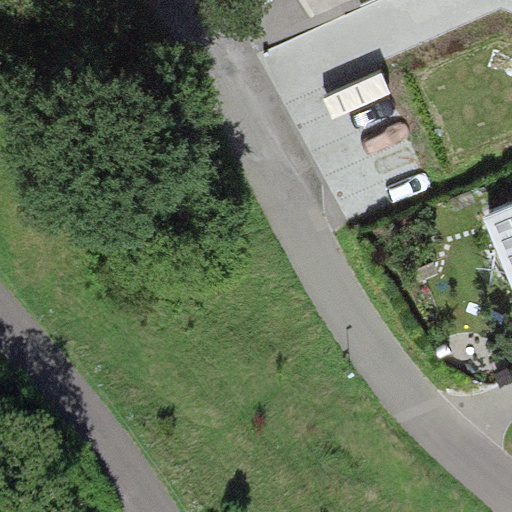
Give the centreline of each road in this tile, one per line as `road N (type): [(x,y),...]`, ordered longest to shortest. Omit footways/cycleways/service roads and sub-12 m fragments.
road 1 (unclassified): [(511,501),(438,443),(364,354),(155,0)]
road 2 (residential): [(0,326),(144,511)]
